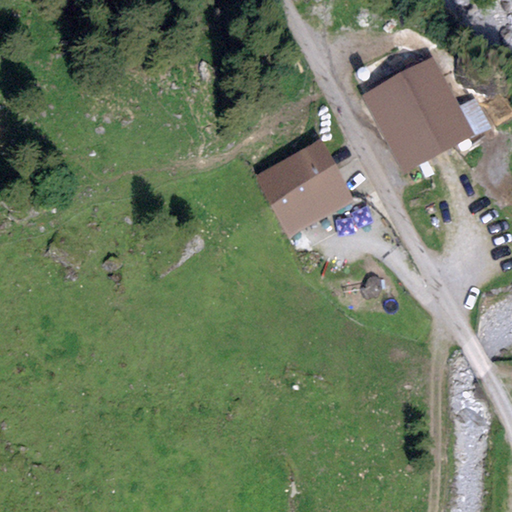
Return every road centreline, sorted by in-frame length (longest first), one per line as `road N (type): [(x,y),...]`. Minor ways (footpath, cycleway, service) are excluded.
road 1 (unclassified): [(281,0),(486,372)]
road 2 (track): [(420,511),(451,311)]
